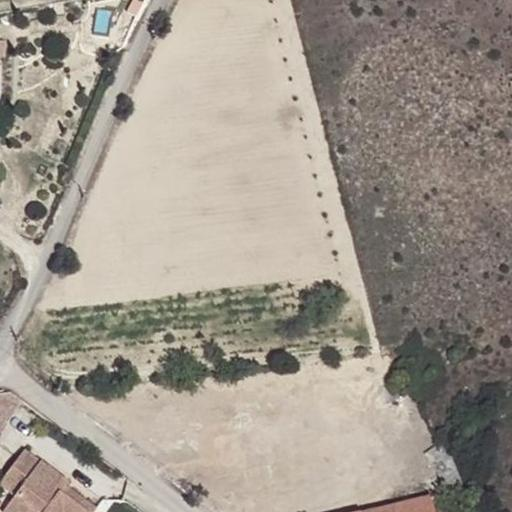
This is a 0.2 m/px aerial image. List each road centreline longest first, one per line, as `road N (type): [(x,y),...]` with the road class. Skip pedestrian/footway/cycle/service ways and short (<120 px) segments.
road 1 (residential): [(0,347),(161,0)]
road 2 (residential): [(201,511),(0,366)]
